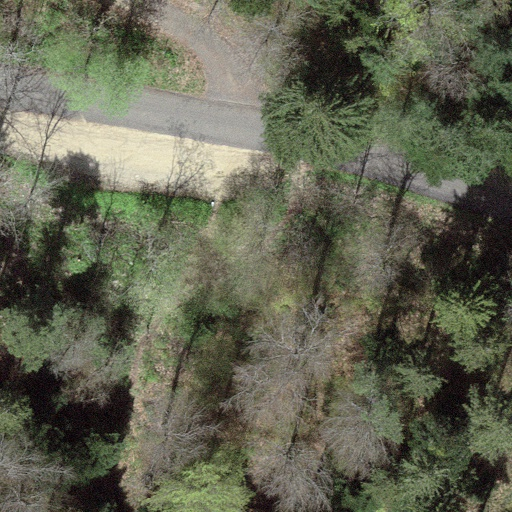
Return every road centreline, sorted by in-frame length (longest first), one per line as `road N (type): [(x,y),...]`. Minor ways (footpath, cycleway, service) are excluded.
road 1 (unclassified): [(0,90),(262,134),(511,207)]
road 2 (track): [(262,134),(225,72),(163,26),(108,0)]
